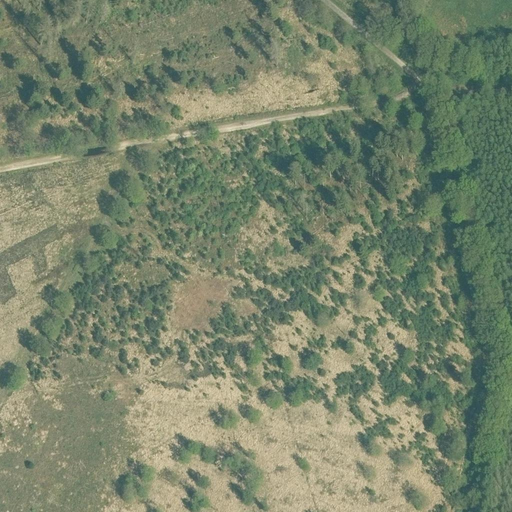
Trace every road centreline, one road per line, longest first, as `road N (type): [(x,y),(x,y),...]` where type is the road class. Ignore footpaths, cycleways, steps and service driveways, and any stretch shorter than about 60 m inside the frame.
road 1 (track): [(428,84),(378,104),(0,170)]
road 2 (unclassified): [(511,93),(428,84),(370,40)]
